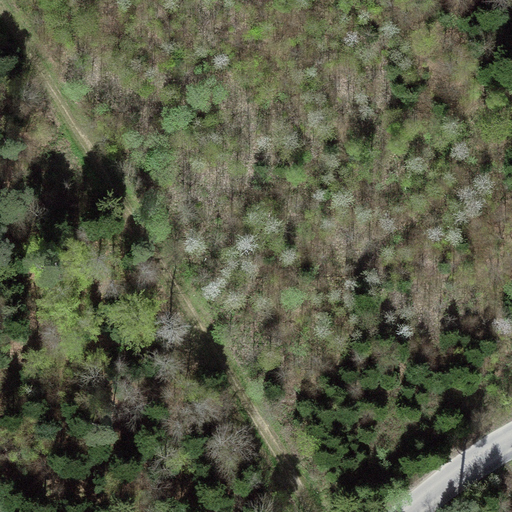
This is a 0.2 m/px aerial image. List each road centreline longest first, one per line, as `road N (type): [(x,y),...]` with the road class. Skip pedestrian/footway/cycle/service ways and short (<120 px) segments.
road 1 (track): [(0,6),(313,511)]
road 2 (tertiary): [(409,511),(511,439)]
